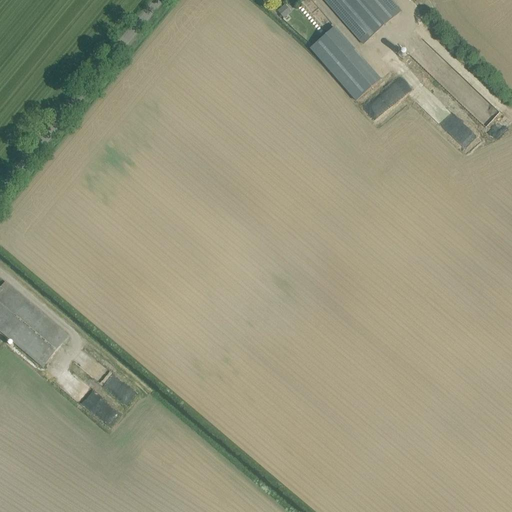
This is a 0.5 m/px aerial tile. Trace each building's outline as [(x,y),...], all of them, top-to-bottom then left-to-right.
[(324,0),(363,45),(401,12),(390,0),(324,0)] [(291,12),(285,5),(277,11),(284,19),(291,12)] [(381,80),(335,27),(310,49),(356,102),(381,80)] [(383,95),(365,106),(373,120),(391,108),(383,95)] [(5,283),(0,289),(0,331),(42,367),(68,337),(5,283)] [(69,394),(75,390),(79,387),(73,379),(63,386),(69,394)]
